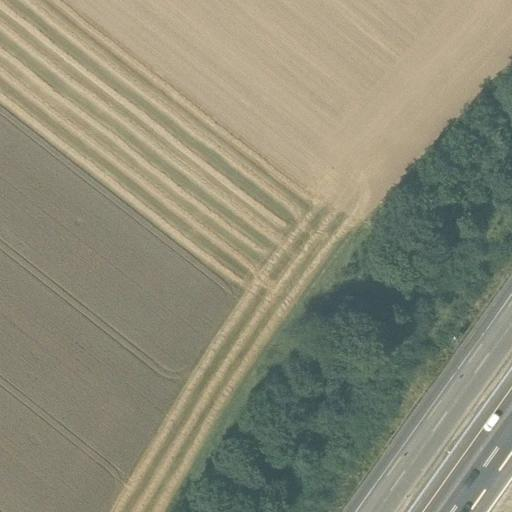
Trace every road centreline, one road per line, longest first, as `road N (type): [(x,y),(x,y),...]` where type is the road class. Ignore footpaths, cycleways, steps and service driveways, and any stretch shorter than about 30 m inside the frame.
road 1 (motorway): [(511,317),(374,511)]
road 2 (motorway): [(441,511),(511,411)]
